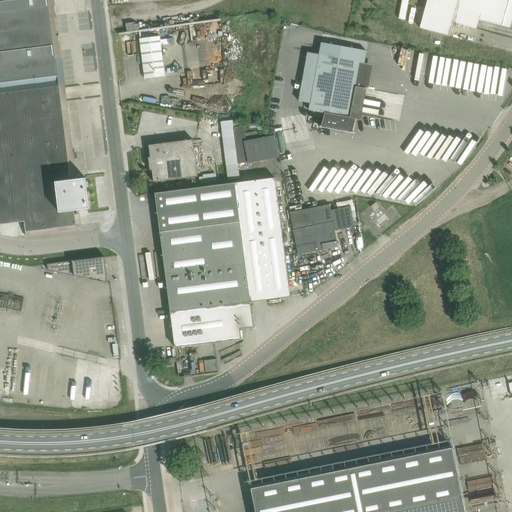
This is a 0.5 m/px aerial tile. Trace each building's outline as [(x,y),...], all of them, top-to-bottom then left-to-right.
[(68,115),(62,67),(58,34),(56,15),(53,0),(0,0),(0,229),(25,227),(26,237),(82,230),(81,225),(80,211),(80,210),(91,209),(87,178),(76,180),(70,127),(68,115)] [(427,0),(420,28),(449,36),(453,23),(476,29),(479,19),(502,26),(509,0),(427,0)] [(161,47),(160,36),(140,39),(145,78),(165,76),(161,47)] [(322,42),(319,54),(309,109),(325,113),(321,127),(343,131),(353,133),(353,132),(352,132),(355,124),(356,118),(353,118),(350,117),(360,62),(362,50),(322,42)] [(506,84),(508,69),(490,66),(488,85),(498,87),(498,83),(506,84)] [(244,141),(248,164),(279,158),(275,135),(259,138),(258,130),(244,133),(245,141),(244,141)] [(152,169),(154,181),(198,176),(193,139),(149,145),(151,157),(149,157),(150,170),(152,169)] [(250,301),(291,295),(275,177),(155,193),(171,311),(175,347),(241,339),(240,329),(253,327),(250,301)] [(290,213),(298,255),(338,247),(335,231),(355,226),(353,218),(357,217),(354,206),(352,200),(332,204),(333,210),(331,210),(330,204),(290,213)] [(371,207),(374,211),(380,206),(376,202),(371,207)] [(105,257),(47,264),(48,270),(108,283),(105,257)] [(218,371),(216,359),(205,360),(206,372),(218,371)] [(511,375),(495,377),(497,396),(511,395),(511,390),(511,375)] [(262,479),(263,486),(251,488),(256,511),(466,511),(453,448),(440,450),(439,443),(344,462),(346,469),(335,472),(333,465),(262,479)]
